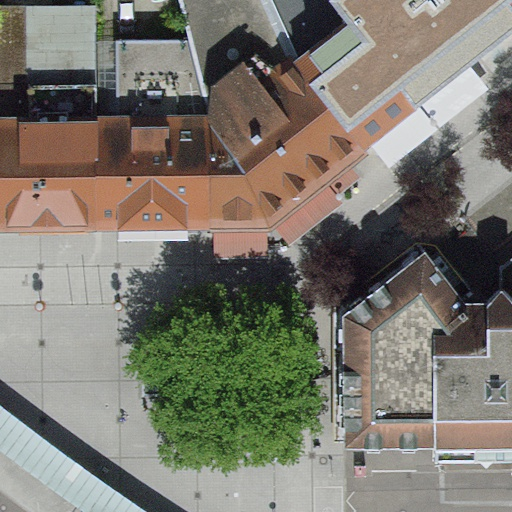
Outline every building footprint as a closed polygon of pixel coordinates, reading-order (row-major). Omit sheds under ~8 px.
[(511,38),(511,0),(330,0),(341,12),(419,103),(511,38)] [(356,149),(419,103),(341,12),(283,54),(356,149)] [(270,217),(356,149),(283,54),(206,109),(211,216),(270,217)] [(100,110),(101,217),(211,216),(206,109),(100,110)] [(0,217),(13,217),(15,110),(0,110),(0,217)] [(101,217),(100,110),(15,110),(13,217),(101,217)] [(470,296),(423,230),(340,294),(343,450),(431,450),(430,336),(447,334),(470,296)] [(511,245),(492,261),(497,279),(511,295),(511,245)] [(511,295),(497,279),(470,296),(447,334),(430,336),(431,450),(431,463),(511,461),(511,295)]
